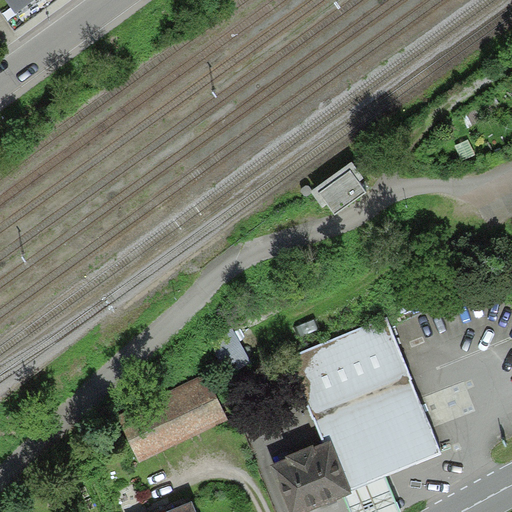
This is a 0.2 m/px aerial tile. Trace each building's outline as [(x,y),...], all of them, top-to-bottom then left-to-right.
[(360,176),(348,159),(316,182),(328,199),(360,176)] [(315,414),(413,373),(387,311),(289,352),(315,414)] [(236,326),(212,338),(224,363),(249,351),(236,326)] [(249,364),(222,375),(234,404),(261,392),(249,364)] [(200,368),(115,407),(137,453),(221,413),(207,382),(213,379),(209,371),(203,374),(200,368)] [(346,487),(388,470),(443,445),(413,373),(315,414),(324,437),(346,487)] [(346,487),(324,437),(273,459),(296,509),(346,487)] [(388,470),(346,487),(356,511),(395,511),(403,509),(388,470)] [(195,511),(187,495),(149,511),(195,511)]
